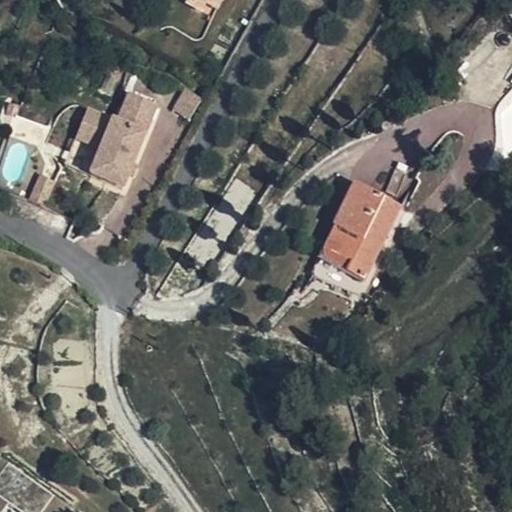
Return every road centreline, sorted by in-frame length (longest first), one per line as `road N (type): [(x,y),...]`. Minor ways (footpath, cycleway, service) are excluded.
road 1 (unknown): [(117,293),(178,200),(286,0)]
road 2 (unknown): [(100,280),(135,429),(190,511)]
